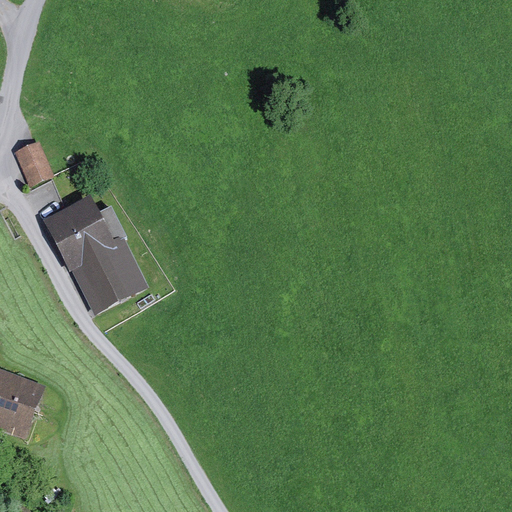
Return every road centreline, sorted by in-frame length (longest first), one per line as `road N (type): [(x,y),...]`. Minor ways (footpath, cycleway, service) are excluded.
road 1 (unclassified): [(0,181),(79,320),(152,411),(215,511)]
road 2 (unclassified): [(32,0),(7,78),(0,137)]
